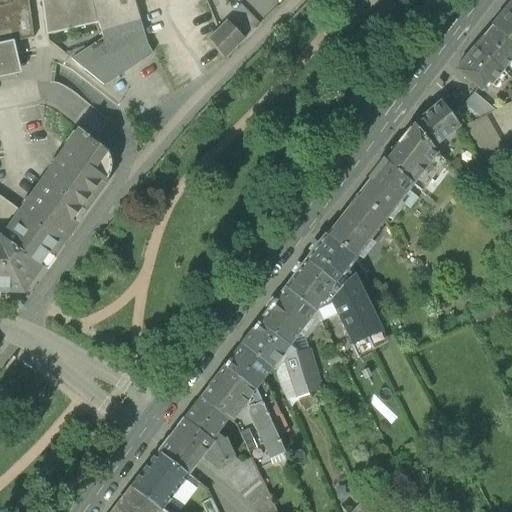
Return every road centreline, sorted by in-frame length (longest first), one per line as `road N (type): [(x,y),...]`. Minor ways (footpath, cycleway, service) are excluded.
road 1 (secondary): [(151,421),(474,0)]
road 2 (residential): [(17,333),(126,181)]
road 3 (residential): [(17,333),(151,421)]
